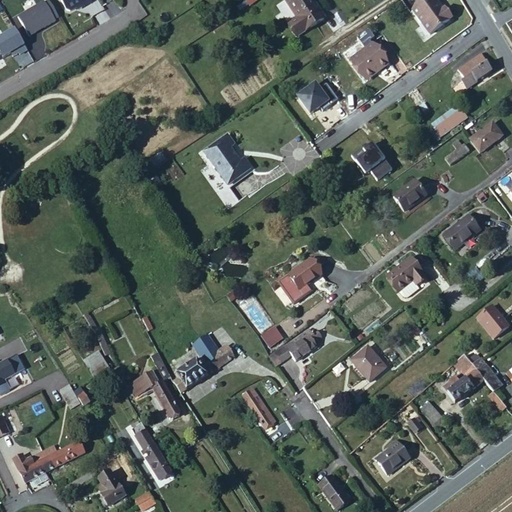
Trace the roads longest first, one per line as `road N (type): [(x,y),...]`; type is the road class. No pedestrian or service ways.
road 1 (residential): [(316,145),(482,18)]
road 2 (residential): [(0,93),(129,19),(131,0)]
road 3 (residential): [(284,385),(382,511)]
road 4 (residential): [(511,437),(415,511)]
